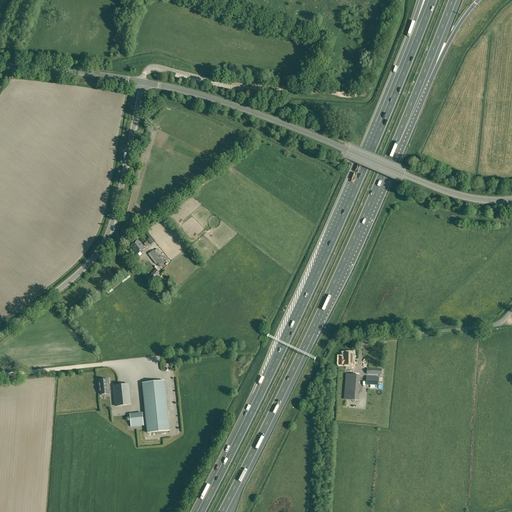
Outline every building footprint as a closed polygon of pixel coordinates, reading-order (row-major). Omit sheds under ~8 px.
[(137,255),(145,248),(138,239),(130,246),(137,255)] [(156,253),(158,251),(157,249),(154,251),(153,250),(147,254),(155,265),(157,264),(159,266),(163,263),(156,253)] [(154,279),(160,273),(155,269),(150,275),(154,279)] [(353,365),(353,353),(344,353),(344,359),(343,359),(343,357),(339,357),(339,365),(353,365)] [(358,387),(359,375),(346,374),(344,399),(357,401),(358,387)] [(378,385),(379,377),(367,376),(366,385),(378,385)] [(101,395),(110,394),(108,380),(99,381),(101,395)] [(148,433),(170,431),(164,381),(143,383),(148,433)] [(116,406),(131,404),(129,385),(126,385),(126,384),(117,385),(114,386),(116,406)] [(131,426),(143,425),(141,413),(130,414),(131,426)]
